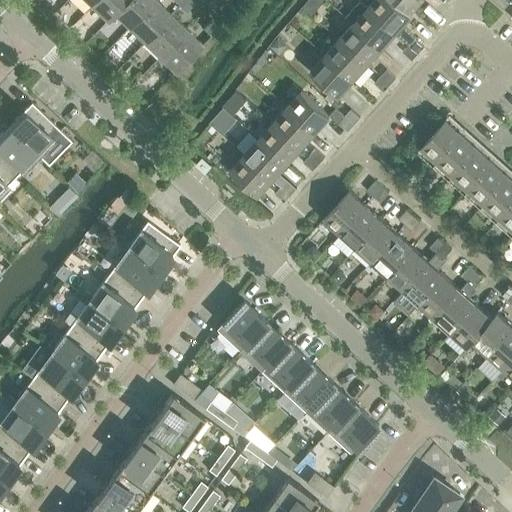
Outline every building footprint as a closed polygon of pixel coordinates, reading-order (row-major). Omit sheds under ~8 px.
[(95,0),(92,4),(107,19),(125,0),(95,0)] [(108,20),(115,12),(130,26),(154,0),(125,0),(107,19),(108,20)] [(154,0),(130,26),(145,40),(172,13),(158,0),(154,0)] [(183,0),(179,5),(186,11),(194,3),(190,0),(183,0)] [(360,0),(359,0),(346,16),(354,23),(382,49),(396,33),(368,7),(360,0)] [(407,0),(375,0),(368,7),(396,33),(408,44),(418,52),(424,46),(415,38),(416,36),(403,25),(411,16),(410,15),(417,8),(407,0)] [(145,40),(160,55),(187,27),(172,13),(145,40)] [(202,27),(210,34),(218,26),(210,19),(202,27)] [(354,23),(340,39),(367,64),(382,49),(354,23)] [(160,55),(176,70),(203,43),(187,27),(160,55)] [(278,37),(271,46),(279,53),(284,48),(284,42),(278,37)] [(325,55),(353,80),(367,64),(340,39),(325,55)] [(412,59),(418,52),(408,44),(403,50),(412,59)] [(339,96),(353,80),(325,55),(311,71),(339,96)] [(386,69),(380,76),(389,84),(395,77),(386,69)] [(383,90),(389,84),(380,76),(374,82),(383,90)] [(237,88),(211,119),(224,130),(251,99),(237,88)] [(302,90),(287,107),(315,132),(330,115),(329,114),(325,110),(302,90)] [(31,100),(8,124),(43,158),(49,165),(73,140),(31,100)] [(345,114),(332,102),(331,103),(336,107),(354,123),(360,117),(351,108),(345,114)] [(287,107),(274,121),(301,147),(315,132),(287,107)] [(336,107),(329,114),(330,115),(338,123),(340,122),(348,130),(354,123),(336,107)] [(511,177),(446,118),(421,146),(511,227),(511,177)] [(287,163),(301,147),(274,121),(259,138),(287,163)] [(40,162),(43,158),(8,124),(0,132),(0,161),(15,176),(34,157),(40,162)] [(259,138),(245,153),(273,179),(287,163),(259,138)] [(315,148),(309,154),(319,163),(324,156),(315,148)] [(258,195),(273,179),(245,153),(230,170),(258,195)] [(313,170),(319,163),(309,154),(303,161),(313,170)] [(0,199),(0,191),(15,176),(0,161),(0,202),(2,201),(0,199)] [(75,173),(68,180),(78,190),(85,183),(75,173)] [(275,193),(284,201),(296,187),(287,179),(275,193)] [(367,190),(373,196),(382,186),(375,180),(367,190)] [(126,186),(118,197),(125,202),(133,191),(126,186)] [(380,202),(388,192),(382,186),(373,196),(380,202)] [(324,217),(341,232),(366,204),(350,189),(324,217)] [(59,197),(50,206),(58,213),(60,215),(69,207),(67,205),(59,197)] [(23,226),(35,237),(54,215),(43,204),(23,226)] [(382,218),(366,204),(341,232),(356,246),(382,218)] [(398,218),(405,224),(413,214),(407,208),(398,218)] [(411,230),(420,221),(413,214),(405,224),(411,230)] [(382,218),(356,246),(372,260),(397,232),(382,218)] [(130,242),(124,238),(121,242),(160,270),(180,243),(147,219),(130,242)] [(372,260),(388,274),(413,246),(397,232),(372,260)] [(429,246),(436,252),(444,243),(438,237),(429,246)] [(124,250),(108,272),(141,297),(160,270),(121,242),(118,246),(124,250)] [(451,249),(444,243),(436,252),(443,258),(451,249)] [(413,246),(388,274),(403,288),(429,260),(413,246)] [(310,248),(305,253),(313,260),(321,252),(316,248),(310,248)] [(403,288),(395,298),(410,312),(419,302),(444,274),(439,269),(446,261),(443,258),(436,252),(429,260),(403,288)] [(419,302),(435,316),(476,271),(470,265),(461,274),(467,280),(460,288),(444,274),(419,302)] [(483,277),(476,271),(435,316),(450,330),(475,302),(469,296),(476,288),(474,286),(483,277)] [(82,294),(122,323),(141,297),(108,272),(92,294),(85,290),(82,294)] [(500,293),(507,299),(511,293),(511,286),(509,284),(500,293)] [(86,303),(70,325),(103,349),(122,323),(82,294),(80,298),(86,303)] [(223,321),(216,329),(239,350),(246,342),(266,320),(243,299),(223,321)] [(450,330),(444,337),(461,352),(467,346),(472,340),(472,339),(492,317),(491,317),(475,302),(450,330)] [(373,307),(370,311),(377,318),(383,310),(379,306),(373,307)] [(491,317),(492,317),(472,339),(472,340),(488,353),(511,326),(511,324),(497,311),(491,317)] [(246,342),(239,350),(261,370),(288,340),(266,320),(246,342)] [(44,346),(84,375),(103,349),(70,325),(53,347),(47,342),(44,346)] [(511,326),(488,353),(478,364),(494,378),(503,368),(511,357),(511,326)] [(261,370),(283,391),(310,361),(288,340),(261,370)] [(37,347),(21,369),(31,377),(64,401),(84,375),(44,346),(41,350),(37,347)] [(511,357),(503,368),(511,375),(511,357)] [(304,411),(306,408),(307,409),(332,381),(310,361),(283,391),(304,411)] [(446,368),(440,375),(446,381),(452,374),(446,368)] [(180,373),(172,383),(193,399),(200,392),(198,390),(200,387),(180,373)] [(6,399),(45,428),(64,401),(31,377),(15,399),(9,395),(6,399)] [(334,424),(355,402),(332,381),(307,409),(328,429),(334,424)] [(193,399),(218,417),(224,410),(232,401),(227,406),(214,396),(210,400),(200,392),(193,399)] [(172,393),(158,412),(189,435),(203,416),(172,393)] [(0,434),(26,454),(45,428),(6,399),(3,403),(9,407),(0,419),(0,434)] [(243,435),(254,422),(232,401),(224,410),(218,417),(243,435)] [(328,429),(327,431),(350,453),(357,445),(377,423),(355,402),(334,424),(328,429)] [(497,409),(490,417),(498,423),(505,416),(497,409)] [(158,412),(144,431),(176,454),(189,435),(158,412)] [(131,449),(162,472),(176,454),(144,431),(131,449)] [(0,474),(7,480),(26,454),(0,434),(0,474)] [(250,438),(244,446),(258,456),(264,448),(250,438)] [(227,443),(217,456),(225,461),(234,449),(227,443)] [(277,458),(264,448),(258,456),(271,466),(277,458)] [(149,491),(162,472),(131,449),(117,467),(149,491)] [(239,452),(230,465),(237,470),(246,458),(239,452)] [(208,469),(215,474),(225,461),(217,456),(208,469)] [(220,478),(228,483),(237,470),(230,465),(220,478)] [(135,509),(149,491),(117,467),(104,486),(135,509)] [(314,471),(307,481),(326,496),(334,486),(333,485),(314,471)] [(408,511),(446,511),(459,493),(433,475),(408,511)] [(309,511),(318,500),(287,477),(273,496),(293,511),(309,511)] [(200,480),(191,493),(198,498),(207,485),(200,480)] [(104,486),(90,504),(100,511),(133,511),(135,509),(104,486)] [(212,489),(203,502),(210,507),(219,494),(212,489)] [(150,491),(139,506),(146,511),(147,511),(159,497),(150,491)] [(181,506),(188,511),(198,498),(191,493),(181,506)] [(293,511),(273,496),(261,511),(293,511)] [(194,511),(205,511),(210,507),(203,502),(194,511)]
